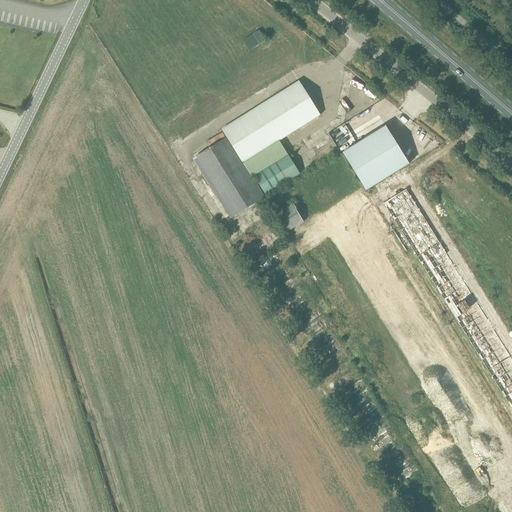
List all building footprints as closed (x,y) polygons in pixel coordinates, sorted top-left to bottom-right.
[(259,45),(265,41),(259,31),(253,34),(259,45)] [(303,90),(223,134),(241,168),(322,124),(303,90)] [(217,125),(224,121),(221,116),(214,120),(217,125)] [(386,126),(343,152),(366,190),(409,164),(386,126)] [(331,146),(326,149),(334,161),(338,158),(331,146)] [(282,150),(244,170),(252,183),(289,164),(282,150)] [(267,202),(300,181),(295,173),(262,194),(267,202)] [(437,173),(286,269),(311,307),(461,211),(437,173)] [(431,259),(434,265),(445,260),(442,254),(431,259)] [(350,383),(344,384),(347,394),(353,393),(350,383)] [(364,386),(352,391),(365,420),(377,414),(364,386)] [(385,445),(395,438),(392,433),(381,439),(385,445)] [(403,449),(409,458),(415,454),(409,446),(403,449)] [(414,462),(402,467),(412,494),(424,490),(414,462)] [(420,462),(414,464),(422,482),(428,479),(420,462)] [(497,495),(505,511),(511,511),(511,500),(507,491),(497,495)]
